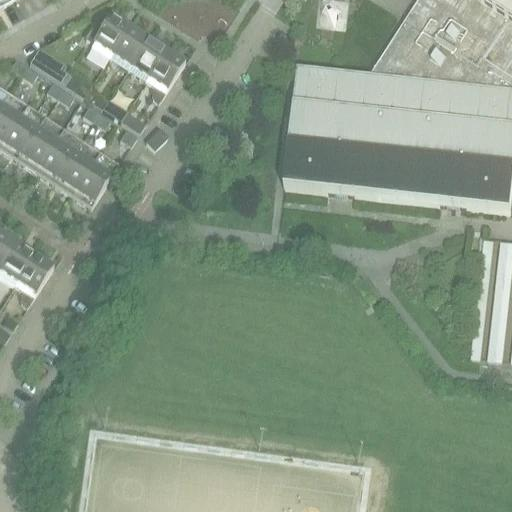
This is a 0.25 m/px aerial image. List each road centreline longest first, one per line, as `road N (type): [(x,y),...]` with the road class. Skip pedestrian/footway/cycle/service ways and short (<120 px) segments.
road 1 (residential): [(150,192),(275,0)]
road 2 (residential): [(0,388),(65,279)]
